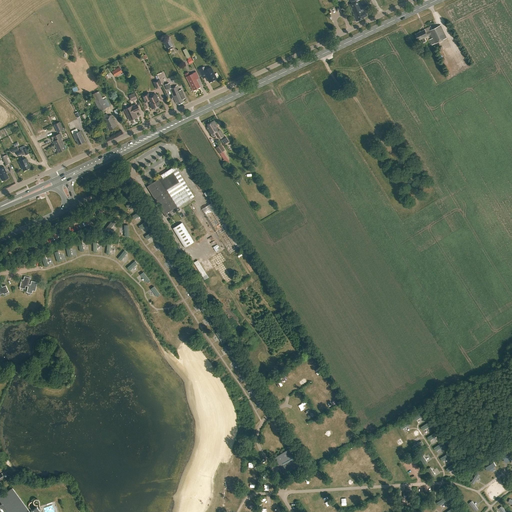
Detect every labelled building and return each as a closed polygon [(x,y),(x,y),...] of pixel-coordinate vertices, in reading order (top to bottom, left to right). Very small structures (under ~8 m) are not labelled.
[(356,22),(364,18),(364,17),(367,15),(365,10),(361,12),(360,9),(361,9),(357,0),(349,0),(351,3),(349,4),(354,15),(354,16),(356,22)] [(430,34),(435,43),(447,38),(440,25),(432,29),(430,26),(425,29),(415,34),(418,40),(421,39),(423,43),(426,41),(424,37),(430,34)] [(199,69),(202,75),(205,73),(209,82),(217,78),(211,67),(206,69),(204,67),(199,69)] [(190,75),(188,72),(185,74),(193,90),(200,87),(196,79),(199,78),(196,72),(190,75)] [(157,89),(162,86),(158,79),(154,82),(157,89)] [(182,89),(179,90),(177,85),(171,88),(169,83),(164,85),(167,90),(169,89),(176,104),(177,103),(178,105),(184,102),(183,100),(183,99),(184,99),(183,96),(185,96),(182,89)] [(99,91),(92,95),(100,111),(107,107),(99,91)] [(149,101),(152,109),(161,105),(155,94),(150,96),(148,92),(142,95),(145,103),(149,101)] [(136,105),(132,107),(132,106),(124,109),(130,120),(137,117),(135,113),(139,111),(136,105)] [(115,122),(114,122),(111,115),(103,119),(109,130),(116,127),(115,126),(116,125),(115,122)] [(220,130),(218,131),(216,126),(217,126),(214,121),(207,124),(208,126),(207,127),(211,135),(216,132),(220,139),(223,136),(220,130)] [(54,124),(58,132),(64,129),(60,122),(54,124)] [(76,140),(77,140),(79,144),(85,141),(81,135),(82,134),(80,131),(73,134),(76,140)] [(52,137),(59,152),(66,149),(61,139),(62,138),(60,133),(52,137)] [(224,150),(221,144),(215,147),(219,153),(224,150)] [(2,157),(6,165),(11,163),(7,154),(2,157)] [(229,158),(228,159),(224,154),(221,156),(227,164),(231,161),(229,158)] [(19,161),(24,170),(31,167),(26,158),(19,161)] [(4,167),(0,168),(0,179),(1,179),(2,181),(8,178),(6,173),(7,173),(4,167)] [(162,177),(146,187),(152,195),(164,215),(177,207),(190,199),(180,181),(179,182),(172,170),(166,174),(162,177)] [(214,202),(203,209),(221,238),(224,236),(223,234),(226,232),(228,236),(233,233),(224,218),(214,202)] [(172,228),(184,248),(194,242),(182,223),(172,228)] [(122,260),(128,252),(125,251),(120,258),(122,260)] [(199,260),(195,262),(203,277),(208,275),(199,260)] [(129,268),(131,270),(138,264),(136,261),(129,268)] [(211,286),(223,281),(221,275),(209,280),(211,286)] [(25,286),(28,286),(29,284),(30,277),(24,276),(23,280),(21,279),(19,287),(25,288),(25,286)] [(236,294),(252,283),(250,280),(233,291),(236,294)] [(30,284),(29,284),(28,286),(26,292),(32,293),(32,290),(35,291),(37,282),(31,281),(30,284)] [(0,294),(3,293),(3,294),(8,292),(6,285),(2,287),(1,285),(0,285),(0,294)] [(158,297),(161,295),(156,286),(152,288),(158,297)] [(413,417),(415,421),(425,414),(423,410),(413,417)] [(399,426),(402,430),(411,423),(409,419),(399,426)] [(420,427),(422,431),(432,424),(429,421),(420,427)] [(426,438),(428,441),(438,434),(436,431),(426,438)] [(411,447),(414,450),(424,443),(421,440),(411,447)] [(432,448),(435,452),(445,445),(442,442),(432,448)] [(274,457),(279,463),(277,465),(280,468),(281,467),(285,474),(303,463),(298,457),(299,456),(296,453),(292,446),(274,457)] [(418,455),(425,465),(428,462),(421,452),(418,455)] [(439,459),(441,462),(451,455),(449,452),(439,459)] [(511,457),(503,454),(501,457),(511,462),(511,459),(511,457)] [(445,469),(448,472),(458,466),(455,462),(445,469)] [(493,462),(485,467),(487,471),(496,465),(493,462)] [(427,468),(433,478),(437,476),(430,466),(427,468)] [(476,473),(471,482),(474,484),(480,475),(476,473)] [(40,511),(37,507),(37,506),(30,511),(12,487),(0,496),(0,501),(2,503),(0,504),(0,511),(40,511)] [(402,497),(402,505),(407,505),(407,503),(409,503),(409,498),(411,498),(411,490),(406,491),(406,492),(403,493),(404,497),(402,497)] [(465,498),(467,501),(476,496),(474,493),(465,498)] [(436,502),(439,506),(449,499),(446,496),(436,502)] [(472,501),(469,503),(476,511),(479,509),(472,501)]
